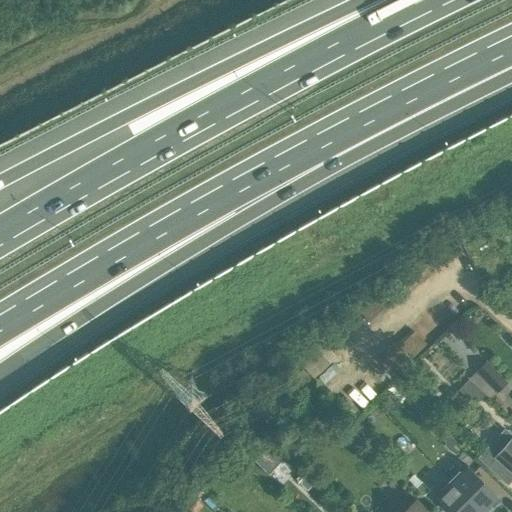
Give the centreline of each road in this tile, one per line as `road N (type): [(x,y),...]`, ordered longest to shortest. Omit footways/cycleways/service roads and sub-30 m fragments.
road 1 (motorway): [(0,372),(118,294),(511,65)]
road 2 (motorway): [(0,325),(293,156),(511,45)]
road 3 (motorway): [(436,0),(128,165),(0,245)]
road 4 (motorway): [(362,0),(0,180)]
